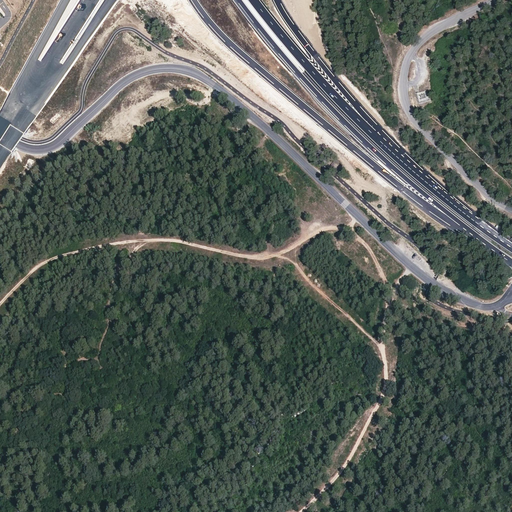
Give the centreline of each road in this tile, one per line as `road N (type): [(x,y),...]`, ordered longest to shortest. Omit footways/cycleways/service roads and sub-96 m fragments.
road 1 (track): [(0,305),(50,258),(163,240),(293,263),(382,348)]
road 2 (tertiary): [(498,303),(462,299),(410,267),(258,121),(191,70)]
road 3 (primary): [(190,0),(227,42),(458,226)]
road 4 (primary): [(239,0),(323,103),(458,226)]
road 5 (tertiary): [(511,210),(421,131),(401,86),(406,61),(432,29),(494,0)]
road 6 (track): [(410,267),(382,316),(383,390),(350,456),(301,511)]
road 7 (primary): [(410,170),(252,0)]
road 8 (tertiary): [(0,132),(44,149),(126,78),(174,66),(191,70)]
road 9 (primary): [(410,170),(275,0)]
road 10 (primary): [(0,145),(107,0)]
road 11 (primary): [(0,138),(88,0)]
road 12 (primary): [(65,0),(0,128)]
road 13 (primary): [(511,247),(410,170)]
